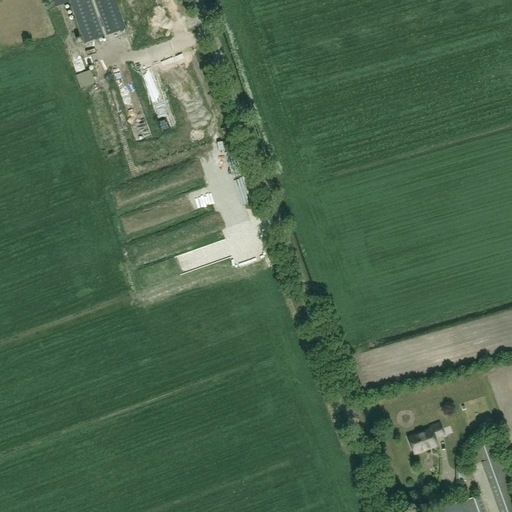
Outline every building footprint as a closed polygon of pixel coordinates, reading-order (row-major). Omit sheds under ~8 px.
[(69,0),(85,43),(125,29),(114,0),(69,0)] [(151,0),(141,0),(148,21),(158,18),(151,0)] [(176,0),(168,4),(174,17),(183,12),(177,0),(176,0)] [(145,53),(138,54),(139,66),(147,65),(145,53)] [(201,54),(196,56),(200,66),(206,63),(201,54)] [(144,71),(147,81),(161,76),(158,66),(144,71)] [(92,68),(79,72),(82,87),(96,84),(92,68)] [(189,79),(178,81),(181,94),(196,91),(195,86),(191,87),(189,79)] [(197,109),(196,101),(189,102),(190,121),(199,121),(199,109),(197,109)] [(430,429),(406,439),(413,455),(437,446),(433,438),(443,434),(438,423),(429,427),(430,429)] [(492,490),(499,511),(511,511),(511,487),(510,483),(507,474),(493,436),(476,443),(489,481),(492,489),(492,490)] [(482,480),(487,478),(484,467),(479,469),(482,480)] [(458,477),(467,477),(467,468),(459,468),(458,477)] [(460,502),(432,511),(482,511),(478,497),(461,503),(460,502)]
